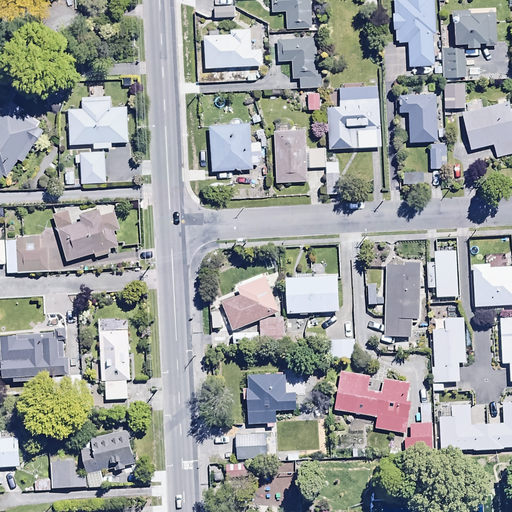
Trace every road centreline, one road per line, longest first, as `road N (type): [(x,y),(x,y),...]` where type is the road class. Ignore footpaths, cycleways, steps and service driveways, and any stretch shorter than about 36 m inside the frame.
road 1 (residential): [(511,209),(169,224)]
road 2 (tertiary): [(169,224),(183,511)]
road 3 (tertiary): [(159,0),(169,224)]
